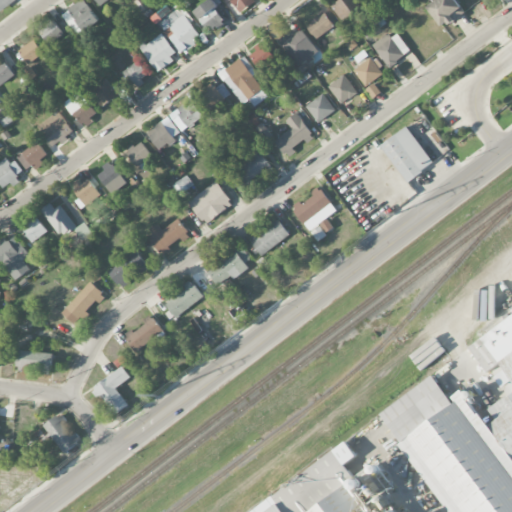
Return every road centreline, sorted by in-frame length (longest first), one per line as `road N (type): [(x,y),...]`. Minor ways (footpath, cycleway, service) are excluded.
road 1 (secondary): [(37,511),(511,149)]
road 2 (residential): [(511,14),(118,312),(68,398)]
road 3 (residential): [(287,0),(0,217)]
road 4 (residential): [(116,453),(68,398),(0,387)]
